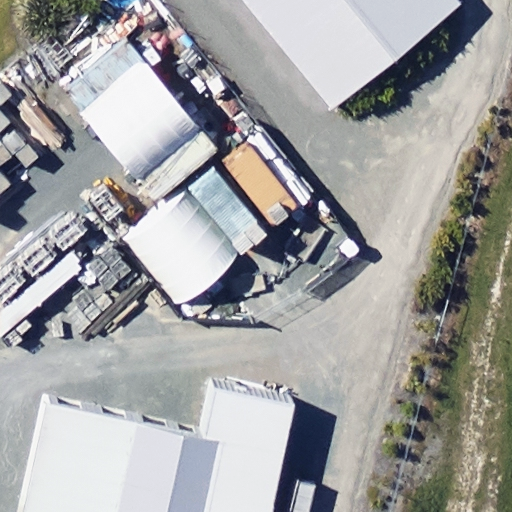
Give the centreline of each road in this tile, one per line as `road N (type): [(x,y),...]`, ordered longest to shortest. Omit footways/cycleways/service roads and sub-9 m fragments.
road 1 (unknown): [(327,401),(404,135),(420,0)]
road 2 (unknown): [(0,277),(79,277),(174,292),(243,328),(327,401)]
